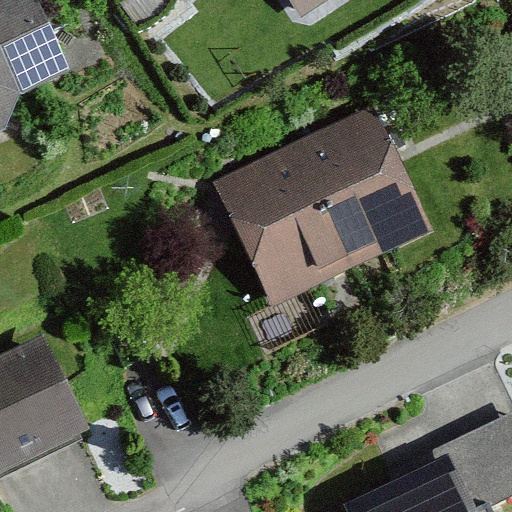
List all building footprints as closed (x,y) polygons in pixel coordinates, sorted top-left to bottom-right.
[(0,0),(0,140),(15,135),(30,98),(80,75),(44,0),(0,0)] [(294,0),(304,14),(325,0),(294,0)] [(373,104),(203,183),(262,311),(433,231),(373,104)] [(43,336),(0,358),(0,482),(94,434),(43,336)] [(441,466),(346,510),(347,511),(471,511),(511,492),(511,413),(434,450),(441,466)]
